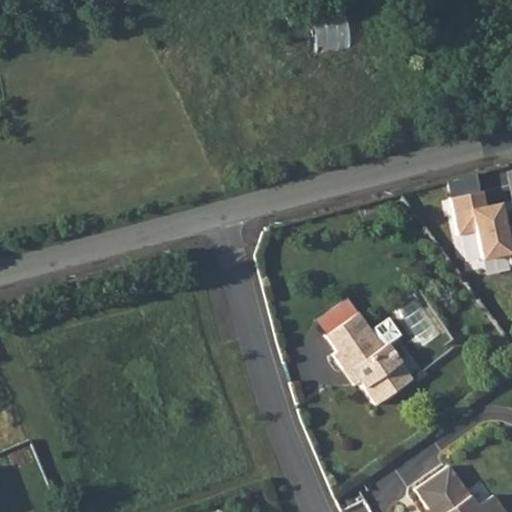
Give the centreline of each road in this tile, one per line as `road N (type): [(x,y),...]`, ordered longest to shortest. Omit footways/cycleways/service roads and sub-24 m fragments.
road 1 (residential): [(220,219),(277,423),(317,511)]
road 2 (residential): [(220,219),(511,141)]
road 3 (residential): [(0,277),(220,219)]
